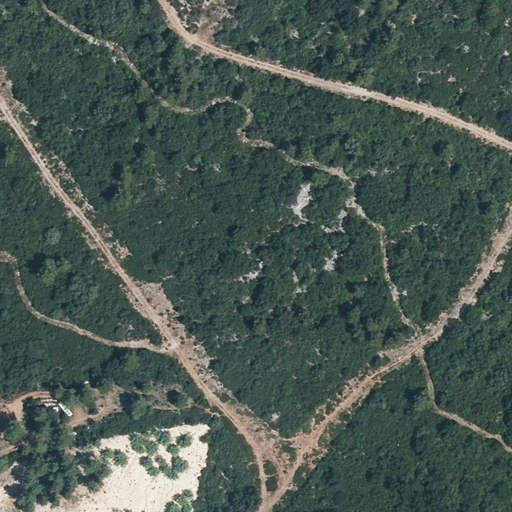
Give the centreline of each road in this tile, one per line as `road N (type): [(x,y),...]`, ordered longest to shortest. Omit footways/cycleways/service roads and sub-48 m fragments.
road 1 (track): [(288,474),(217,401),(0,99)]
road 2 (track): [(511,147),(436,115),(204,48),(181,33)]
road 3 (track): [(260,511),(319,424),(414,344)]
road 4 (track): [(414,344),(463,308),(511,230)]
